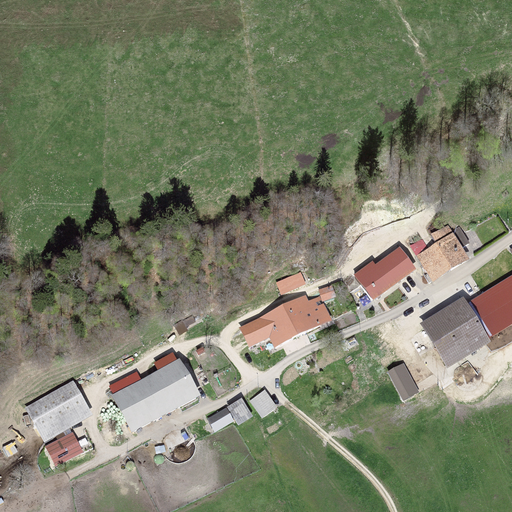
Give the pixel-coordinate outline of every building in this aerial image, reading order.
[(460,250),(468,244),(459,228),(450,233),(447,229),(432,238),(436,246),(419,257),(429,274),(424,276),(429,284),(466,261),(460,250)] [(355,278),(371,301),(413,271),(401,255),(379,271),(372,266),(355,278)] [(300,274),(277,284),(282,295),(305,285),(300,274)] [(424,330),(446,365),(511,324),(511,281),(466,309),(465,306),(424,330)] [(333,298),(330,288),(321,292),(324,301),(333,298)] [(275,348),(329,321),(319,300),(308,306),(305,300),(241,331),(250,348),(270,338),(275,348)] [(196,398),(172,356),(156,365),(160,374),(142,384),(137,375),(110,388),(133,432),(196,398)] [(388,373),(404,401),(414,395),(399,367),(388,373)] [(86,410),(72,386),(28,411),(41,434),(86,410)] [(276,409),(264,392),(251,401),(262,418),(276,409)] [(242,401),(228,410),(238,425),(251,417),(242,401)] [(208,420),(215,432),(233,422),(226,410),(208,420)] [(81,453),(72,435),(47,448),(56,466),(81,453)]
